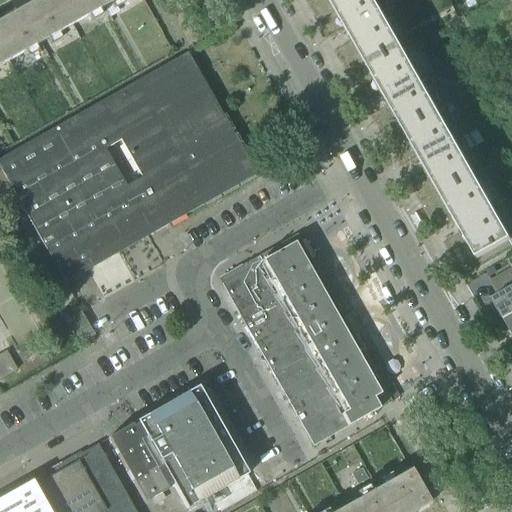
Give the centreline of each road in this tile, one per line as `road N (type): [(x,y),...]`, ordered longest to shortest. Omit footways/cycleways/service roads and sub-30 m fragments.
road 1 (unclassified): [(0,452),(199,338),(209,312),(183,268),(360,168)]
road 2 (residential): [(511,440),(360,168)]
road 3 (residential): [(360,168),(265,0)]
